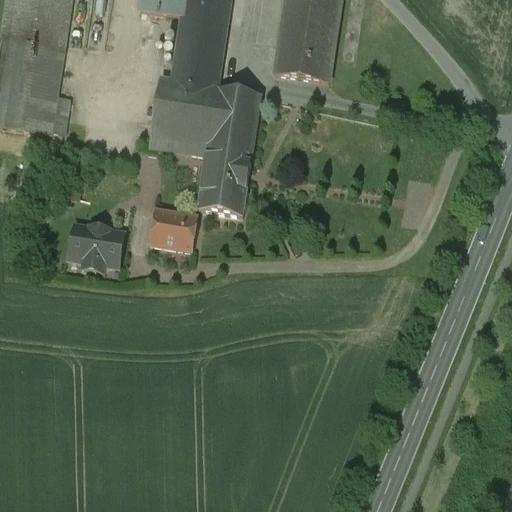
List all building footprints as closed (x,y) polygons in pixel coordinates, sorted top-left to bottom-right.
[(81,0),(12,0),(0,86),(0,130),(60,141),(81,0)] [(157,0),(186,5),(168,87),(217,95),(235,0),(157,0)] [(345,0),(283,0),(274,79),(331,89),(345,0)] [(168,87),(159,87),(151,157),(205,167),(198,219),(245,227),(260,102),(217,95),(168,87)] [(199,229),(153,221),(148,258),(194,265),(199,229)] [(130,237),(76,229),(71,272),(124,280),(130,237)]
